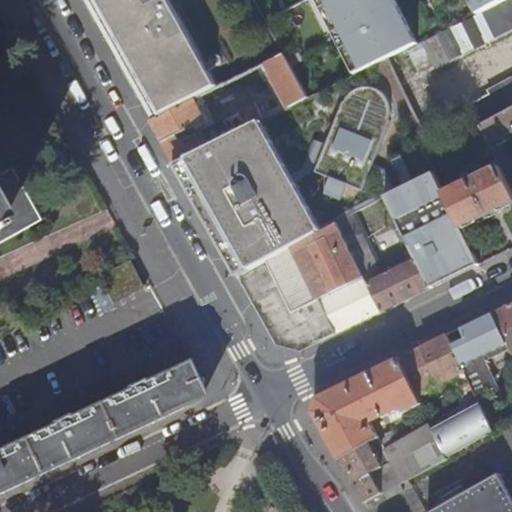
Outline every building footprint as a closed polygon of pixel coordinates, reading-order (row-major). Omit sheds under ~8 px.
[(97,0),(162,116),(203,95),(218,87),(171,0),(97,0)] [(397,0),(331,0),(368,69),(420,43),(397,0)] [(511,0),(506,0),(480,13),(424,41),(437,68),(511,30),(511,0)] [(473,0),(480,13),(506,0),(473,0)] [(284,55),(264,65),(288,108),(307,99),(284,55)] [(511,79),(487,92),(490,96),(470,106),(480,127),(511,109),(511,79)] [(350,94),(321,169),(367,188),(396,113),(398,104),(393,90),(382,81),(368,80),(356,86),(350,94)] [(162,116),(150,122),(174,166),(205,150),(198,136),(180,144),(177,137),(205,122),(197,107),(206,102),(203,95),(162,116)] [(260,122),(264,121),(256,104),(239,112),(243,120),(232,125),(236,134),(260,122)] [(495,142),(511,133),(511,109),(480,127),(492,152),(498,149),(495,142)] [(205,150),(174,166),(237,279),(268,262),(294,248),(323,232),(260,122),(236,134),(230,137),(219,143),(205,150)] [(211,128),(219,143),(230,137),(222,122),(211,128)] [(462,230),(511,206),(511,193),(507,183),(500,169),(500,166),(497,160),(490,164),(493,171),(481,177),(480,176),(475,178),(476,179),(445,194),(462,230)] [(511,180),(511,160),(500,166),(500,169),(507,183),(511,180)] [(0,242),(41,220),(11,167),(0,173),(0,242)] [(430,290),(480,266),(462,230),(445,194),(435,172),(387,199),(412,251),(430,290)] [(338,225),(367,284),(382,277),(353,216),(338,225)] [(336,336),(381,313),(367,284),(338,225),(323,232),(294,248),(319,301),(336,336)] [(292,314),(319,301),(294,248),(268,262),(292,314)] [(381,313),(430,290),(412,251),(406,253),(410,264),(392,273),(389,268),(385,270),(388,275),(382,277),(367,284),(381,313)] [(148,285),(134,259),(104,274),(118,301),(148,285)] [(511,306),(494,315),(511,350),(511,306)] [(511,350),(494,315),(461,331),(466,342),(470,341),(472,345),(468,346),(455,352),(480,403),(495,395),(496,397),(502,394),(488,362),(511,350)] [(455,352),(448,337),(413,355),(430,390),(454,378),(458,385),(455,386),(465,406),(431,425),(448,458),(495,433),(480,403),(455,352)] [(430,390),(413,355),(400,360),(417,397),(430,390)] [(417,397),(400,360),(318,400),(314,414),(340,460),(370,443),(379,438),(371,422),(382,417),(386,425),(391,423),(388,417),(403,410),(405,414),(422,406),(417,397)] [(0,493),(79,457),(176,411),(202,398),(185,362),(140,383),(139,381),(123,389),(124,391),(66,418),(65,416),(48,424),(49,426),(0,448),(0,493)] [(448,458),(431,425),(412,436),(429,470),(449,460),(448,458)] [(429,470),(412,436),(395,445),(386,450),(392,463),(383,468),(373,474),(384,494),(429,470)] [(381,441),(386,450),(395,445),(391,437),(381,441)] [(370,443),(340,460),(365,505),(384,494),(373,474),(383,468),(370,443)] [(511,511),(511,498),(500,477),(438,511),(511,511)]
